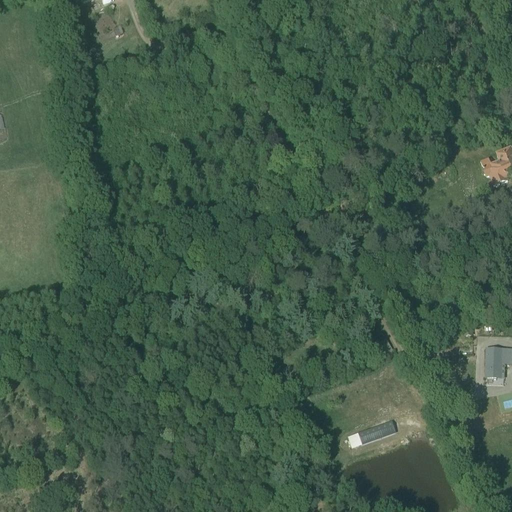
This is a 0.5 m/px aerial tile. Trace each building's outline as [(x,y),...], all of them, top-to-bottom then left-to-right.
[(422,131),(432,122),(421,110),(408,123),(415,131),(420,128),(422,131)] [(507,182),(511,179),(511,152),(511,151),(496,157),(498,165),(490,168),(488,160),(480,163),(486,181),(488,180),(493,190),(508,184),(507,182)] [(464,338),(472,338),(472,330),(463,331),(464,338)] [(369,352),(377,364),(393,353),(385,341),(369,352)] [(511,367),(511,358),(511,350),(485,350),(484,380),(504,381),(505,366),(511,367)] [(349,375),(356,371),(351,362),(344,366),(349,375)] [(490,411),(511,409),(511,396),(489,398),(490,411)] [(395,435),(391,424),(347,439),(351,450),(395,435)] [(292,454),(300,443),(282,429),(274,440),(292,454)]
